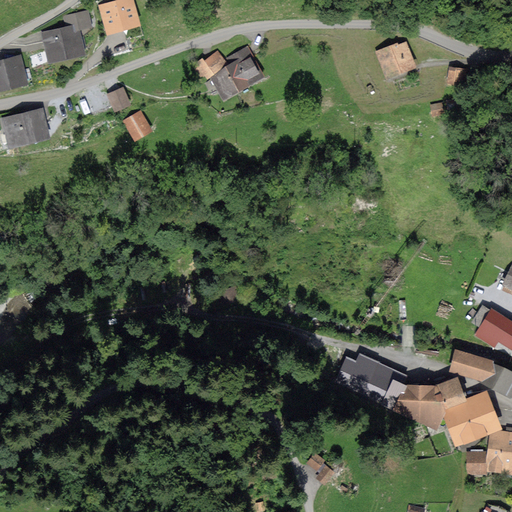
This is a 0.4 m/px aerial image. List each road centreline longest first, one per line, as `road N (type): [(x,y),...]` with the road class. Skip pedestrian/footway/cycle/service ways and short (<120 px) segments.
road 1 (residential): [(0,104),(277,24),(389,24),(471,52),(511,54)]
road 2 (residential): [(0,479),(23,451),(118,387),(203,389),(271,419),(310,511)]
road 3 (track): [(0,361),(71,320),(138,314),(245,319),(379,351)]
